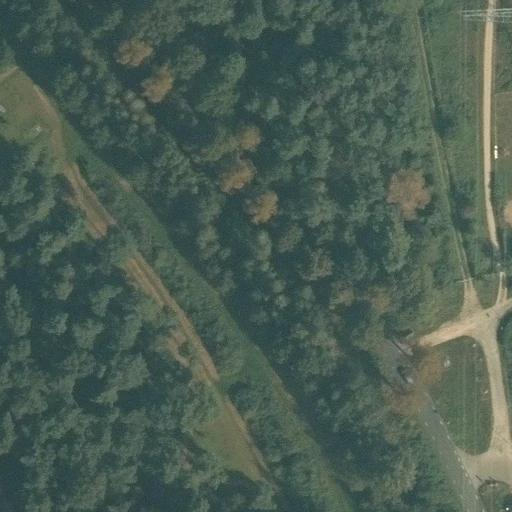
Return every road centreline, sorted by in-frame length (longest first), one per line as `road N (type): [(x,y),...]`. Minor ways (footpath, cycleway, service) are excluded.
road 1 (residential): [(476,511),(397,360),(97,0)]
road 2 (track): [(506,462),(413,0)]
road 3 (track): [(269,511),(187,345),(74,187),(41,157),(10,158),(0,168)]
road 4 (track): [(0,38),(20,66),(41,157)]
